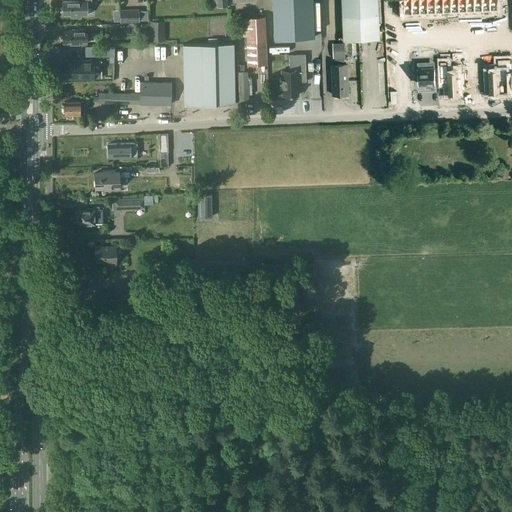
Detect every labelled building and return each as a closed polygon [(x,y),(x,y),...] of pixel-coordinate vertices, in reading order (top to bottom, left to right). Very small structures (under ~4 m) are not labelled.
[(78,0),(78,1),(63,1),(63,14),(70,14),(70,17),(81,17),(81,14),(87,14),(87,7),(91,7),(91,5),(91,0),(78,0)] [(316,38),(314,0),(272,0),(275,40),(316,38)] [(342,0),(344,40),(359,40),(359,42),(360,44),(362,45),(364,45),(366,44),(368,42),(367,39),(380,39),(378,0),(342,0)] [(403,0),(404,12),(413,12),(411,0),(403,0)] [(420,12),(419,0),(411,0),(413,12),(420,12)] [(419,0),(420,12),(428,11),(427,0),(419,0)] [(436,11),(435,0),(427,0),(428,11),(436,11)] [(435,0),(436,11),(444,11),(443,0),(435,0)] [(443,0),(444,11),(451,10),(451,0),(443,0)] [(451,0),(451,10),(459,10),(458,0),(451,0)] [(458,0),(459,10),(467,10),(466,0),(458,0)] [(466,0),(467,10),(475,9),(474,0),(466,0)] [(483,9),(482,0),(474,0),(475,9),(483,9)] [(482,0),(483,9),(490,8),(490,0),(482,0)] [(490,0),(490,8),(499,8),(498,0),(490,0)] [(139,9),(120,10),(120,22),(139,22),(139,9)] [(246,35),(246,41),(247,65),(267,64),(266,40),(265,15),(243,15),(244,21),(236,21),(236,35),(246,35)] [(150,21),(150,41),(165,40),(165,21),(150,21)] [(72,31),(63,31),(63,43),(79,43),(85,43),(84,30),(79,30),(79,29),(72,29),(72,31)] [(333,43),(333,58),(345,57),(345,42),(333,43)] [(184,105),(214,104),(235,104),(233,43),(183,44),(184,105)] [(109,61),(113,61),(113,56),(114,56),(114,46),(84,46),(84,56),(108,56),(109,61)] [(300,97),(300,83),(310,82),(309,58),(298,59),(299,69),(282,70),(283,80),(280,80),(281,89),(283,89),(283,98),(300,97)] [(93,77),(93,61),(93,60),(65,60),(65,78),(93,78),(93,77)] [(499,80),(505,80),(504,61),(498,61),(498,69),(488,70),(489,93),(500,92),(499,80)] [(448,94),(459,94),(459,85),(460,85),(460,78),(458,78),(458,71),(447,71),(447,63),(440,64),(441,83),(447,82),(448,94)] [(337,71),(332,71),(333,95),(349,94),(348,64),(337,65),(337,71)] [(418,76),(417,77),(417,81),(419,82),(419,83),(425,83),(425,84),(427,84),(427,87),(434,87),(434,83),(435,83),(435,69),(428,69),(428,68),(427,68),(427,69),(418,69),(418,76)] [(141,82),(140,103),(170,104),(171,82),(141,82)] [(113,93),(113,103),(130,103),(131,93),(113,93)] [(64,115),(73,114),(84,114),(84,102),(80,102),(80,101),(64,101),(64,107),(63,108),(63,112),(64,112),(64,115)] [(130,143),(108,144),(108,158),(130,157),(130,143)] [(107,172),(94,172),(95,188),(119,187),(118,171),(114,172),(114,169),(107,169),(107,172)] [(198,216),(212,216),(211,211),(217,211),(216,200),(211,200),(210,197),(209,197),(209,192),(200,192),(200,198),(197,198),(198,206),(197,206),(198,216)] [(144,198),(113,199),(113,210),(145,208),(144,198)] [(77,216),(76,217),(76,221),(77,222),(78,223),(87,223),(87,225),(92,225),(92,223),(94,223),(102,223),(102,209),(94,209),(94,208),(87,208),(87,210),(77,210),(77,216)] [(116,245),(95,245),(95,260),(103,261),(103,264),(116,264),(116,245)] [(305,301),(304,273),(293,273),(293,301),(305,301)] [(123,294),(123,310),(137,310),(137,294),(123,294)]
